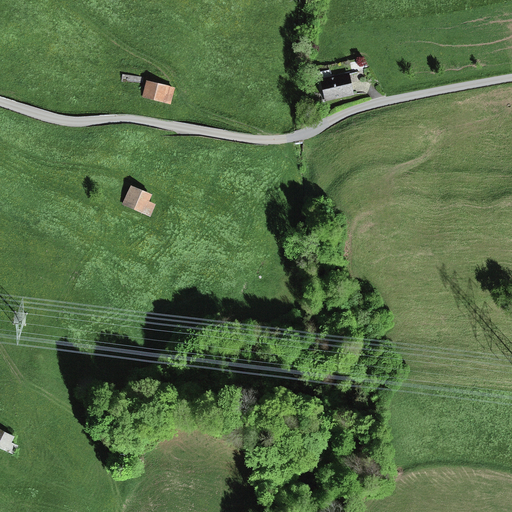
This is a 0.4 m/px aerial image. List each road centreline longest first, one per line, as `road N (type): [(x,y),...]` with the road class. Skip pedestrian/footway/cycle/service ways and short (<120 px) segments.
road 1 (unclassified): [(0,101),(67,121),(146,120),(270,140),(371,105),(511,77)]
road 2 (track): [(270,140),(189,105),(159,65),(97,25)]
